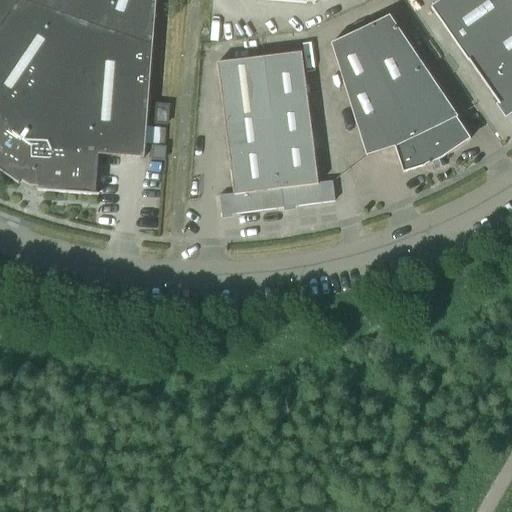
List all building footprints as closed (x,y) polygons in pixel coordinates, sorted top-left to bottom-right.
[(19,0),(0,27),(0,172),(19,185),(21,181),(29,186),(38,187),(38,192),(95,196),(98,156),(144,159),(156,0),(19,0)] [(0,0),(0,27),(19,0),(0,0)] [(511,0),(442,0),(431,8),(499,107),(500,106),(504,103),(511,104),(511,0)] [(444,158),(470,140),(457,120),(458,119),(390,17),(331,45),(366,158),(395,149),(403,174),(425,167),(432,164),(436,171),(447,166),(444,158)] [(263,58),(283,207),(295,206),(295,208),(335,203),(332,183),(318,185),(302,54),(263,58)] [(283,207),(263,58),(217,64),(234,195),(219,197),(222,217),(284,209),(283,207)] [(167,125),(169,107),(157,106),(155,124),(167,125)] [(164,161),(165,149),(153,148),(152,160),(164,161)]
